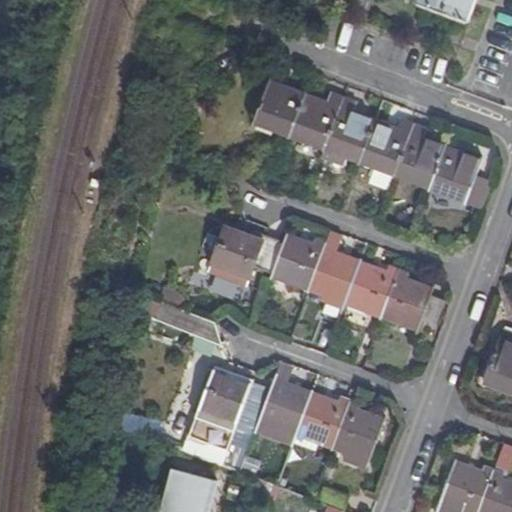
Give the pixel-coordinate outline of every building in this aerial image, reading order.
[(416,0),(414,6),(469,25),(478,0),(416,0)] [(291,95),(292,91),(273,85),(274,82),(273,81),(271,87),(291,95)] [(292,139),(308,98),(292,91),(291,95),(271,87),(256,128),(257,128),(258,126),(260,122),(280,129),(278,133),(292,139)] [(329,105),(308,98),(292,139),(307,144),(308,140),(329,148),(346,101),(334,96),(329,105)] [(359,106),(346,101),(329,148),(350,155),(348,160),(362,165),(378,124),(355,116),(359,106)] [(258,126),(278,133),(280,129),(260,122),(258,126)] [(400,133),(378,124),(362,165),(376,170),(378,166),(399,174),(416,128),(403,123),(400,133)] [(429,133),(416,128),(399,174),(420,182),(418,186),(433,192),(435,187),(447,154),(448,151),(426,143),(429,133)] [(327,152),(329,148),(308,140),(307,144),(327,152)] [(327,152),(348,160),(350,155),(329,148),(327,152)] [(468,158),(448,151),(447,154),(466,161),(468,158)] [(466,161),(447,154),(435,187),(456,195),(454,200),(468,205),(466,208),(468,209),(468,207),(483,213),(493,186),(478,180),(485,162),(484,161),(483,164),(468,158),(466,161)] [(378,166),(376,170),(397,178),(399,174),(378,166)] [(420,182),(399,174),(397,178),(418,186),(420,182)] [(435,187),(433,192),(454,200),(456,195),(435,187)] [(276,275),(287,247),(255,235),(253,241),(230,233),(231,229),(229,229),(215,269),(216,269),(216,267),(253,280),(256,271),(275,278),(276,275)] [(316,248),(290,239),(287,247),(276,275),(297,283),(296,288),(311,293),(328,247),(318,243),(316,248)] [(338,251),(328,247),(311,293),(325,298),(323,304),(345,313),(347,307),(349,302),(363,266),(336,256),(338,251)] [(389,276),(363,266),(349,302),(370,310),(368,315),(384,321),(401,274),(390,271),(389,276)] [(216,269),(215,269),(212,275),(250,288),(253,280),(216,267),(216,269)] [(411,278),(401,274),(384,321),(399,327),(401,322),(421,330),(419,335),(419,337),(425,322),(434,297),(437,291),(436,290),(434,293),(408,283),(411,278)] [(275,278),(275,280),(296,288),(297,283),(276,275),(275,278)] [(447,302),(434,297),(425,322),(438,326),(447,302)] [(370,310),(349,302),(347,307),(368,315),(370,310)] [(221,346),(214,325),(162,305),(156,321),(221,346)] [(401,322),(399,327),(419,335),(421,330),(401,322)] [(511,335),(506,333),(486,387),(511,396),(511,335)] [(256,384),(219,370),(186,453),(223,467),(256,384)] [(290,383),(279,378),(261,427),(262,427),(264,425),(278,430),(280,426),(300,433),(314,397),(288,387),(290,383)] [(341,406),(314,397),(300,433),(299,438),(321,447),(335,452),(352,406),(343,402),(341,406)] [(362,410),(352,406),(335,452),(350,457),(352,453),(374,461),(388,423),(387,422),(386,424),(361,414),(362,410)] [(280,426),(278,430),(299,438),(300,433),(280,426)] [(321,447),(299,438),(296,445),(319,453),(321,447)] [(511,511),(511,486),(503,483),(505,479),(508,480),(511,470),(511,448),(506,446),(496,475),(481,511),(511,511)] [(371,469),(374,461),(352,453),(350,457),(371,465),(370,468),(371,469)] [(481,511),(496,475),(485,471),(483,477),(458,467),(459,464),(458,464),(440,509),(441,510),(442,508),(444,504),(465,511),(464,511),(481,511)] [(212,511),(220,484),(174,472),(163,511),(212,511)] [(346,511),(347,511),(353,499),(328,490),(323,504),(346,511)]
